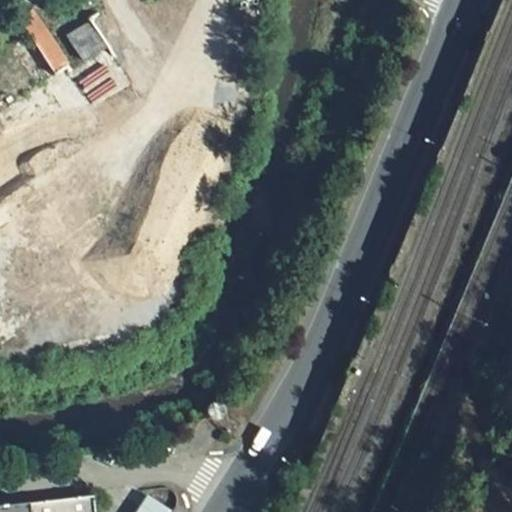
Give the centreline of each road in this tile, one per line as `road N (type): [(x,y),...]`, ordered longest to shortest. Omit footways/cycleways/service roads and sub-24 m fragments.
road 1 (primary): [(467,0),(331,333),(246,487)]
road 2 (residential): [(246,487),(179,468),(0,489)]
